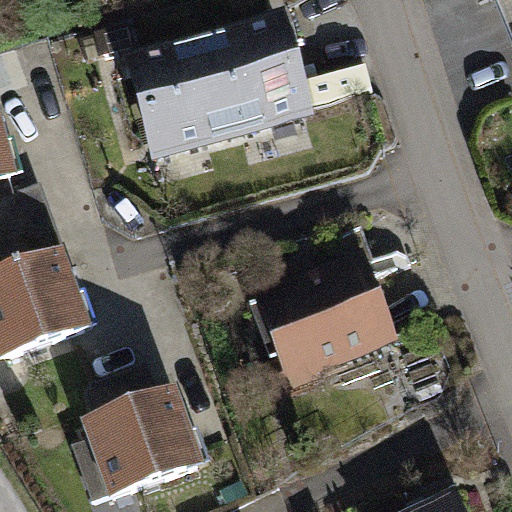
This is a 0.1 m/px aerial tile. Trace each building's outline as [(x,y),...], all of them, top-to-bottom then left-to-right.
[(294,8),(106,58),(134,160),(156,154),(158,163),(324,118),(294,8)] [(3,94),(0,94),(0,182),(26,175),(3,94)] [(47,184),(0,201),(0,249),(8,272),(0,274),(0,359),(2,365),(101,328),(47,184)] [(373,252),(264,293),(299,384),(407,344),(373,252)] [(93,387),(103,414),(89,419),(95,436),(78,442),(100,502),(118,496),(121,503),(213,468),(183,387),(166,394),(154,364),(93,387)] [(474,511),(465,490),(413,511),(474,511)]
